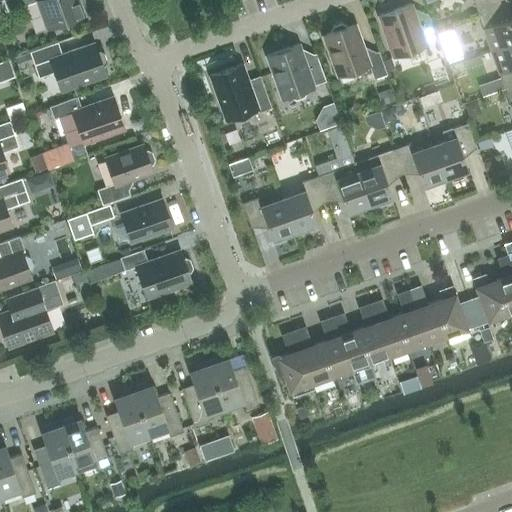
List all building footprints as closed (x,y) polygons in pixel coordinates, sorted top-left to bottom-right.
[(22,0),(25,6),(37,2),(46,29),(85,16),(79,0),(22,0)] [(473,0),(478,13),(508,3),(507,0),(473,0)] [(491,51),(511,43),(511,14),(508,3),(478,13),(491,51)] [(415,17),(411,4),(379,15),(393,57),(425,46),(425,44),(437,39),(427,13),(415,17)] [(346,27),(345,25),(341,23),(333,26),(331,30),(332,32),(325,34),(331,52),(329,53),(338,77),(369,65),(374,79),(387,74),(379,51),(367,55),(363,46),(363,47),(361,41),(359,42),(353,24),(346,27)] [(452,30),(437,36),(440,43),(455,37),(452,30)] [(61,54),(57,42),(30,52),(39,78),(54,72),(61,91),(106,75),(102,66),(104,65),(106,61),(104,53),(100,52),(98,52),(94,43),(71,51),(61,54)] [(505,89),(511,86),(511,43),(491,51),(505,89)] [(303,58),(298,44),(266,55),(282,98),(291,95),(291,97),(296,99),(303,96),(305,92),(304,90),(314,86),(313,85),(326,81),(316,53),(303,58)] [(8,59),(0,62),(0,83),(15,78),(8,59)] [(248,80),(242,64),(210,75),(226,120),(257,109),(258,112),(271,108),(260,76),(248,80)] [(392,88),(379,93),(383,105),(396,100),(392,88)] [(425,95),(417,98),(421,108),(429,105),(425,95)] [(77,97),(49,106),(54,118),(58,117),(69,147),(82,142),(83,143),(124,129),(113,97),(90,105),(90,104),(81,108),(77,97)] [(477,102),(465,106),(469,117),(475,115),(479,108),(477,102)] [(392,107),(381,111),(385,122),(396,118),(392,107)] [(0,174),(9,171),(2,152),(18,147),(9,121),(0,124),(0,174)] [(434,146),(446,181),(469,173),(461,152),(476,146),(468,122),(452,128),(456,138),(434,146)] [(340,124),(325,129),(332,147),(346,142),(340,124)] [(446,181),(434,146),(412,153),(409,143),(393,149),(400,170),(415,164),(424,189),(446,181)] [(145,151),(143,146),(105,159),(114,184),(97,190),(103,205),(130,195),(125,181),(134,178),(134,177),(152,171),(150,165),(152,164),(154,160),(151,153),(147,151),(145,151)] [(384,175),(400,170),(393,149),(355,163),(371,208),(394,200),(384,175)] [(348,216),(371,208),(355,163),(317,176),(327,203),(342,197),(348,216)] [(50,174),(38,178),(43,190),(54,186),(50,174)] [(312,208),(327,203),(317,176),(301,182),(305,191),(283,199),(296,235),(318,227),(312,208)] [(0,230),(12,226),(6,209),(29,201),(21,178),(0,185),(0,230)] [(296,235),(283,199),(261,207),(258,197),(242,203),(250,226),(265,221),(273,243),(296,235)] [(130,241),(172,227),(163,199),(121,214),(130,241)] [(87,213),(66,220),(73,239),(92,233),(90,225),(114,217),(110,204),(87,213)] [(24,257),(22,252),(24,251),(19,236),(0,242),(0,256),(1,259),(0,259),(0,287),(31,277),(29,271),(31,270),(33,266),(30,259),(26,257),(24,257)] [(130,248),(118,252),(120,258),(131,254),(130,248)] [(147,261),(143,249),(131,254),(120,258),(125,270),(135,267),(147,298),(173,289),(172,286),(191,280),(188,273),(190,272),(192,268),(190,261),(186,259),(183,259),(181,253),(163,259),(162,257),(157,259),(157,258),(147,261)] [(508,313),(511,311),(511,263),(509,255),(498,259),(505,277),(496,280),(508,313)] [(78,258),(65,263),(70,275),(82,271),(78,258)] [(120,258),(112,260),(116,273),(125,270),(120,258)] [(84,272),(73,276),(76,285),(88,281),(84,272)] [(477,324),(482,322),(508,313),(496,280),(487,283),(485,275),(474,279),(480,297),(469,301),(477,324)] [(23,294),(16,308),(14,309),(15,311),(0,316),(0,325),(8,347),(53,331),(45,310),(63,304),(54,281),(22,292),(23,294)] [(447,334),(434,301),(426,304),(420,287),(409,290),(427,341),(446,335),(447,334)] [(477,324),(469,301),(458,305),(452,287),(440,291),(443,298),(434,301),(447,334),(446,335),(449,341),(468,334),(466,328),(477,324)] [(408,348),(427,341),(409,290),(398,294),(405,312),(396,315),(408,348)] [(408,348),(396,315),(387,318),(381,300),(371,304),(389,355),(408,348)] [(369,362),(389,355),(371,304),(360,308),(366,326),(357,329),(369,362)] [(350,369),(369,362),(357,329),(349,332),(343,314),(332,318),(350,369)] [(331,375),(350,369),(332,318),(321,321),(328,339),(319,342),(331,375)] [(488,327),(479,330),(483,342),(492,339),(488,327)] [(331,375),(319,342),(310,345),(304,328),(294,331),(312,382),(331,375)] [(315,389),(312,382),(294,331),(283,335),(289,353),(278,357),(277,354),(272,356),(277,368),(281,366),(292,397),(315,389)] [(485,345),(472,350),(477,363),(489,359),(485,345)] [(207,361),(224,407),(242,401),(245,409),(258,405),(245,366),(233,370),(229,359),(222,361),(220,356),(207,361)] [(205,414),(224,407),(207,361),(193,365),(195,371),(189,373),(193,384),(181,388),(195,427),(208,423),(205,414)] [(132,387),(148,434),(167,427),(170,436),(183,431),(169,393),(157,397),(153,385),(147,388),(145,382),(132,387)] [(129,441),(148,434),(132,387),(118,392),(120,397),(113,400),(117,411),(105,415),(119,454),(132,450),(129,441)] [(305,405),(296,408),(299,417),(308,415),(305,405)] [(59,421),(76,468),(94,462),(97,470),(111,466),(97,427),(85,431),(81,420),(74,422),(72,417),(59,421)] [(57,475),(76,468),(59,421),(45,426),(47,432),(41,434),(45,445),(33,450),(47,488),(60,484),(57,475)] [(271,421),(255,427),(260,443),(276,438),(273,426),(271,421)] [(216,457),(211,441),(199,445),(204,461),(216,457)] [(0,494),(0,495),(19,489),(22,497),(35,493),(22,454),(10,458),(5,447),(0,448),(0,494)] [(123,487),(113,490),(115,496),(125,493),(123,487)]
